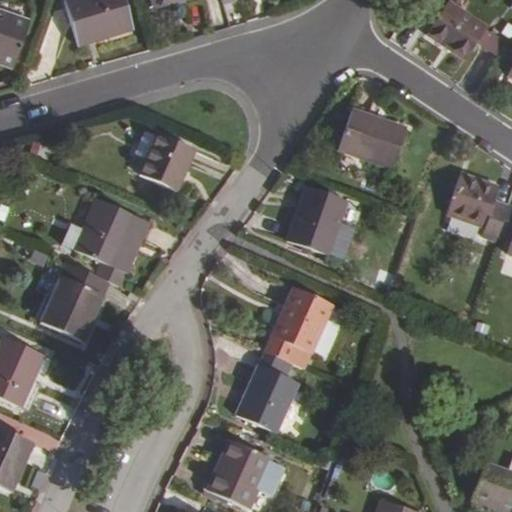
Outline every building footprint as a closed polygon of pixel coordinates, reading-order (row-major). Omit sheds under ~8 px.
[(122,0),(67,0),(64,1),(77,47),(131,30),(122,0)] [(148,0),(151,9),(183,0),(148,0)] [(480,31),(442,4),(419,38),(460,60),(480,31)] [(29,22),(0,11),(0,65),(12,69),(29,22)] [(405,130),(350,112),(337,150),(392,169),(405,130)] [(157,135),(138,176),(175,192),(194,151),(157,135)] [(497,189),(459,175),(445,216),(483,229),(481,237),(494,242),(496,236),(506,207),(492,202),(497,189)] [(346,202),(304,188),(285,242),(326,257),(346,202)] [(95,200),(72,251),(100,264),(94,277),(108,283),(118,288),(133,256),(123,251),(137,220),(95,200)] [(511,208),(506,207),(496,236),(511,241),(506,255),(511,257),(511,208)] [(137,220),(123,251),(133,256),(147,224),(137,220)] [(65,264),(38,324),(81,343),(102,297),(108,283),(94,277),(65,264)] [(292,288),(263,353),(291,365),(298,351),(309,356),(331,306),(292,288)] [(102,297),(81,343),(86,345),(107,299),(102,297)] [(0,343),(0,400),(20,409),(43,356),(2,338),(0,343)] [(263,353),(234,417),(274,435),(297,384),(286,378),(291,365),(263,353)] [(0,429),(0,490),(10,495),(32,444),(0,429)] [(213,474),(205,491),(247,510),(256,491),(269,462),(270,460),(227,441),(219,461),(223,463),(217,477),(213,474)] [(219,461),(213,474),(217,477),(223,463),(219,461)] [(284,469),(269,462),(256,491),(271,497),(284,469)] [(470,501),(500,511),(511,511),(511,473),(506,471),(483,463),(470,501)] [(207,492),(205,496),(216,501),(218,497),(207,492)] [(411,511),(380,501),(375,511),(411,511)]
